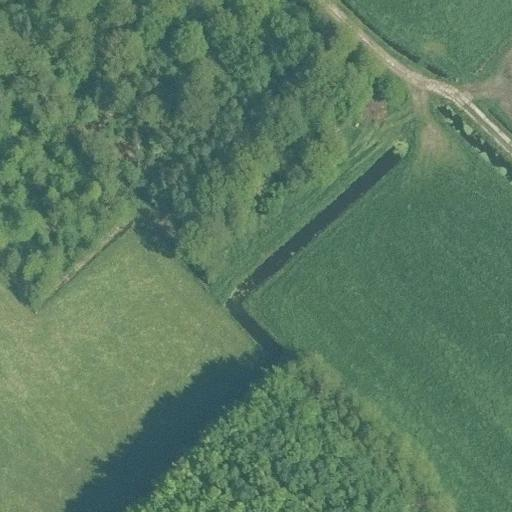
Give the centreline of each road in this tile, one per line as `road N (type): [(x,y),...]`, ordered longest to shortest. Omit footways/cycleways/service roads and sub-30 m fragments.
road 1 (track): [(419,86),(320,0)]
road 2 (track): [(511,154),(454,100),(504,94)]
